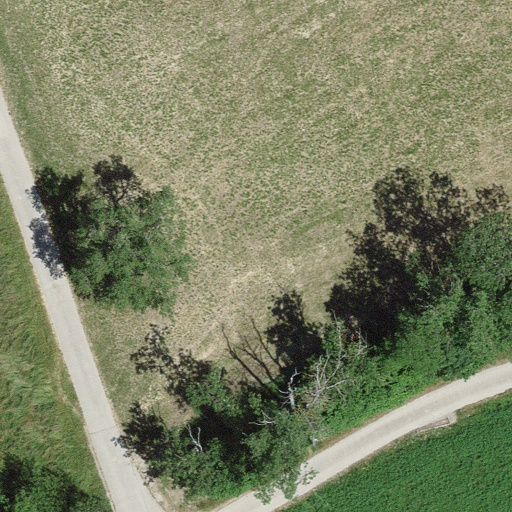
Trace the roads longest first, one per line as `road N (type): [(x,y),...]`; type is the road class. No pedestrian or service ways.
road 1 (track): [(511,267),(236,406),(132,488)]
road 2 (unclassified): [(0,111),(140,511)]
